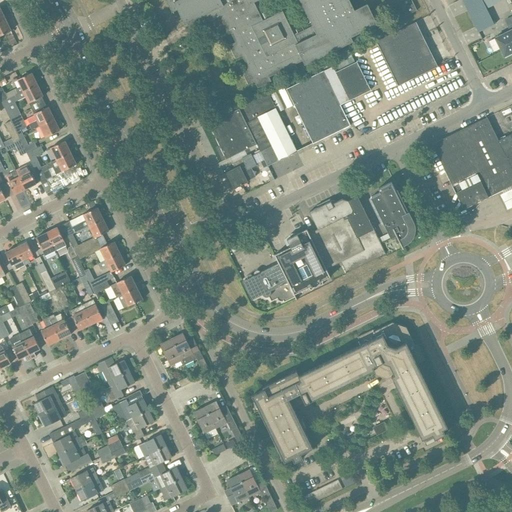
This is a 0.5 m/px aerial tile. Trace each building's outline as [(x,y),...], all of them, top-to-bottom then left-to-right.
[(151,7),(150,7),(151,8),(156,18),(155,18),(156,18),(156,19),(156,20),(187,83),(188,84),(188,83),(242,57),(243,57),(242,56),(235,42),(223,17),(219,8),(233,1),(234,1),(233,0),(232,0),(165,0),(151,7)] [(263,26),(262,27),(262,28),(263,28),(280,63),(280,64),(281,64),(397,7),(398,7),(398,6),(395,0),(354,0),(285,34),(279,20),(278,19),(277,19),(278,20),(263,27),(263,26)] [(417,10),(411,0),(398,0),(406,16),(417,10)] [(494,25),(481,0),(463,0),(479,32),(494,25)] [(0,36),(11,31),(6,19),(0,21),(0,36)] [(438,67),(416,22),(376,41),(398,86),(438,67)] [(511,23),(507,25),(510,31),(495,38),(504,57),(511,52),(511,23)] [(17,43),(12,34),(7,37),(11,46),(17,43)] [(323,70),(340,105),(371,90),(357,62),(336,73),(332,66),(323,70)] [(340,105),(323,70),(286,89),(313,144),(335,133),(335,135),(351,127),(340,105)] [(18,93),(37,84),(32,73),(17,80),(21,86),(15,89),(18,93)] [(37,84),(18,93),(15,95),(18,101),(26,97),(29,103),(43,96),(37,84)] [(268,94),(239,109),(246,123),(256,144),(267,166),(297,151),(268,94)] [(1,101),(10,118),(21,113),(18,107),(12,110),(6,99),(1,101)] [(54,118),(48,107),(34,114),(37,120),(29,123),(32,129),(40,125),(54,118)] [(226,159),(256,144),(246,123),(239,109),(209,123),(226,159)] [(21,113),(10,118),(18,136),(23,133),(18,123),(24,120),(21,113)] [(455,184),(452,186),(463,209),(511,185),(511,133),(498,140),(487,117),(435,143),(455,184)] [(18,136),(10,118),(10,121),(5,124),(14,142),(20,139),(18,136)] [(54,118),(40,125),(46,137),(60,130),(54,118)] [(23,133),(18,136),(20,139),(27,153),(37,147),(35,142),(28,145),(23,133)] [(27,153),(20,139),(14,142),(14,143),(5,147),(7,152),(12,149),(19,151),(21,156),(27,153)] [(56,159),(71,152),(65,141),(51,148),(56,159)] [(37,147),(27,153),(35,170),(41,167),(36,157),(44,152),(41,146),(37,148),(37,147)] [(56,159),(41,167),(35,170),(41,182),(47,194),(53,190),(52,187),(58,184),(53,174),(52,174),(50,169),(53,168),(56,174),(57,174),(58,176),(56,177),(60,185),(57,187),(59,191),(81,180),(74,166),(77,164),(71,152),(56,159)] [(252,156),(251,154),(237,161),(239,166),(226,173),(234,189),(248,182),(247,181),(256,177),(251,168),(256,165),(252,156)] [(16,170),(26,189),(36,184),(27,164),(16,170)] [(26,189),(16,170),(11,172),(14,178),(8,181),(15,194),(26,189)] [(408,216),(391,181),(378,188),(378,189),(379,189),(380,192),(370,197),(391,238),(392,238),(392,237),(397,235),(403,248),(404,247),(400,240),(403,239),(406,237),(407,236),(407,235),(408,235),(408,234),(409,233),(409,232),(409,231),(410,230),(410,229),(410,228),(410,227),(410,226),(409,223),(406,217),(408,216)] [(511,193),(500,199),(507,215),(511,212),(511,193)] [(357,196),(349,201),(342,199),(337,201),(337,203),(333,205),(331,201),(325,204),(327,206),(320,210),(318,207),(309,212),(318,229),(309,233),(326,269),(341,262),(347,273),(386,254),(357,196)] [(89,226),(103,219),(98,207),(83,214),(89,226)] [(68,236),(76,253),(104,240),(102,234),(109,231),(103,219),(89,226),(94,237),(87,241),(78,245),(72,234),(76,233),(75,233),(68,236)] [(70,221),(62,225),(68,236),(75,233),(70,221)] [(47,232),(56,250),(66,245),(57,227),(47,232)] [(307,229),(287,239),(291,247),(275,254),(277,260),(294,294),(309,287),(311,290),(313,289),(316,286),(323,284),(322,281),(330,277),(326,269),(309,233),(307,229)] [(55,250),(56,250),(47,232),(36,238),(45,256),(55,250)] [(77,255),(79,260),(93,253),(100,249),(106,260),(120,253),(114,242),(107,245),(104,240),(76,253),(77,255)] [(23,260),(25,265),(30,262),(28,257),(33,254),(27,242),(16,247),(23,260)] [(14,270),(25,265),(23,260),(16,247),(6,252),(14,270)] [(106,260),(98,264),(101,271),(109,267),(111,272),(126,265),(120,253),(106,260)] [(84,270),(79,260),(77,255),(70,258),(80,277),(86,274),(84,270)] [(297,299),(294,294),(277,260),(279,264),(243,281),(252,300),(263,294),(263,295),(264,296),(265,296),(265,297),(266,297),(267,297),(268,297),(269,296),(271,301),(277,298),(278,299),(278,300),(279,300),(280,301),(281,301),(282,301),(283,301),(283,300),(284,302),(295,297),(296,300),(297,299)] [(37,266),(49,292),(55,289),(50,279),(43,263),(37,266)] [(86,274),(93,287),(103,282),(100,276),(94,279),(89,268),(85,270),(84,270),(86,274)] [(61,286),(71,281),(66,271),(50,279),(55,289),(61,286)] [(96,293),(93,287),(86,274),(80,277),(89,296),(96,293)] [(131,276),(117,283),(110,285),(116,297),(137,287),(131,276)] [(103,282),(93,287),(96,293),(96,294),(110,287),(107,280),(103,282)] [(17,285),(26,303),(31,301),(28,295),(22,282),(17,285)] [(23,305),(26,303),(17,285),(10,288),(19,307),(23,305)] [(61,286),(55,289),(64,308),(70,305),(61,286)] [(143,299),(137,287),(116,297),(118,297),(119,299),(124,308),(143,299)] [(55,289),(49,292),(58,311),(64,308),(55,289)] [(28,295),(31,301),(40,296),(38,291),(28,295)] [(94,300),(82,305),(91,324),(103,319),(94,300)] [(31,301),(26,303),(23,305),(33,324),(39,321),(29,302),(31,301)] [(119,322),(109,301),(101,305),(111,325),(119,322)] [(33,324),(23,305),(19,307),(17,308),(26,327),(33,324)] [(79,330),(91,324),(82,305),(70,311),(79,330)] [(1,316),(0,316),(0,329),(4,338),(9,335),(0,316),(1,316)] [(60,340),(48,316),(42,319),(47,328),(41,331),(48,345),(60,340)] [(49,316),(48,316),(60,340),(72,334),(65,320),(58,323),(55,316),(50,319),(49,316)] [(285,377),(297,401),(300,400),(302,403),(307,401),(307,402),(311,401),(374,369),(373,367),(377,365),(378,369),(389,372),(392,370),(394,374),(391,375),(426,447),(437,441),(435,438),(445,433),(443,429),(448,427),(417,364),(425,360),(417,345),(415,346),(406,327),(392,322),(374,331),(373,329),(357,337),(361,345),(299,375),(296,371),(285,377)] [(30,354),(40,349),(31,329),(20,334),(30,354)] [(172,338),(182,360),(185,365),(197,359),(205,376),(211,373),(203,358),(197,345),(191,348),(183,333),(182,333),(183,335),(173,340),(172,338)] [(20,334),(9,340),(19,359),(30,354),(20,334)] [(171,366),(182,360),(172,338),(171,339),(172,340),(162,345),(161,344),(160,344),(171,366)] [(0,367),(0,368),(11,363),(7,354),(5,350),(4,351),(2,347),(0,346),(0,367)] [(108,381),(129,371),(129,370),(128,371),(123,361),(124,361),(124,360),(110,366),(107,360),(97,365),(100,372),(103,371),(108,381)] [(123,395),(120,389),(135,382),(134,381),(133,382),(128,372),(130,371),(129,371),(108,381),(111,387),(106,389),(111,401),(123,395)] [(85,372),(75,377),(83,394),(94,388),(89,377),(88,378),(85,372)] [(193,382),(190,376),(179,382),(181,387),(193,382)] [(77,397),(83,394),(75,377),(69,380),(77,397)] [(291,404),(297,401),(285,377),(263,387),(264,390),(252,395),(284,462),(292,458),(295,462),(303,458),(301,454),(313,448),(291,404)] [(40,415),(61,405),(53,387),(36,395),(36,396),(36,395),(39,401),(34,404),(35,405),(36,404),(41,414),(39,414),(40,415)] [(126,421),(149,410),(148,410),(147,410),(142,400),(144,400),(143,399),(129,406),(126,400),(113,406),(114,408),(115,410),(117,412),(118,413),(119,415),(120,416),(122,418),(124,419),(127,421),(126,421)] [(205,406),(205,407),(216,428),(227,423),(216,401),(215,402),(216,403),(206,408),(205,406)] [(90,407),(93,414),(104,408),(101,402),(90,407)] [(61,405),(40,415),(41,415),(46,425),(45,425),(45,426),(67,416),(61,405)] [(81,419),(93,414),(90,407),(78,413),(81,419)] [(216,428),(205,407),(205,408),(195,413),(195,412),(194,412),(204,434),(216,428)] [(104,408),(93,414),(96,419),(107,414),(104,408)] [(149,410),(126,421),(129,426),(127,427),(132,437),(142,432),(140,428),(154,421),(154,420),(152,421),(148,411),(149,411),(149,410)] [(96,419),(93,414),(81,419),(84,425),(96,419)] [(73,416),(62,421),(65,427),(76,422),(73,416)] [(230,431),(232,430),(238,444),(244,441),(234,421),(227,425),(230,431)] [(59,454),(80,444),(75,432),(53,443),(54,444),(55,443),(60,453),(59,453),(59,454)] [(145,456),(166,446),(166,445),(164,446),(160,436),(161,436),(160,435),(140,445),(145,456)] [(108,445),(112,453),(123,447),(119,439),(108,445)] [(85,454),(80,444),(59,454),(61,454),(65,464),(64,464),(64,465),(74,461),(77,467),(91,460),(88,453),(85,454)] [(226,450),(223,444),(212,449),(215,455),(226,450)] [(100,458),(112,453),(108,445),(97,451),(100,458)] [(166,446),(145,456),(151,467),(172,457),(171,456),(170,457),(165,447),(166,446)] [(123,447),(112,453),(115,458),(126,453),(123,447)] [(115,458),(112,453),(100,458),(103,464),(115,458)] [(348,466),(345,467),(338,471),(345,487),(356,482),(348,466)] [(155,477),(160,489),(182,478),(180,478),(175,468),(177,468),(176,467),(155,477)] [(76,490),(98,479),(92,468),(71,478),(71,479),(73,479),(78,489),(76,489),(76,490)] [(116,470),(120,478),(125,476),(121,468),(116,470)] [(239,475),(249,497),(261,491),(257,485),(250,469),(249,470),(249,471),(239,476),(239,475)] [(146,476),(143,470),(125,479),(128,485),(141,478),(146,476)] [(232,505),(249,497),(239,475),(238,475),(239,477),(229,481),(228,480),(227,480),(232,490),(226,493),(232,505)] [(141,478),(128,485),(130,490),(143,484),(141,478)] [(182,479),(182,478),(160,489),(166,500),(167,499),(173,496),(188,489),(187,489),(186,489),(181,479),(182,479)] [(98,479),(76,490),(77,490),(78,489),(83,499),(81,500),(82,501),(104,490),(98,479)] [(113,492),(128,485),(125,479),(110,486),(113,492)] [(328,484),(299,499),(303,508),(342,488),(338,479),(329,484),(328,484)] [(264,482),(257,485),(261,491),(264,498),(270,495),(264,482)] [(130,490),(128,485),(113,492),(116,498),(130,490)] [(0,509),(1,511),(11,507),(3,490),(0,491),(0,509)] [(271,511),(277,509),(270,495),(264,498),(268,506),(263,508),(264,511),(271,511)] [(145,506),(141,498),(136,501),(140,510),(141,511),(154,511),(157,511),(153,502),(145,506)] [(113,511),(114,511),(108,500),(87,511),(88,511),(89,511),(113,511)] [(130,504),(133,511),(141,511),(140,510),(136,501),(130,504)]
